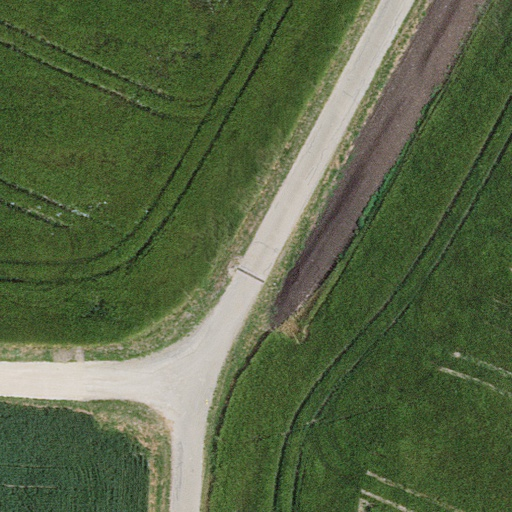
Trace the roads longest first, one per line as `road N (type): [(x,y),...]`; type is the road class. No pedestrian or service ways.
road 1 (track): [(199,387),(214,341),(400,0)]
road 2 (track): [(199,387),(0,375)]
road 3 (track): [(187,511),(199,387)]
